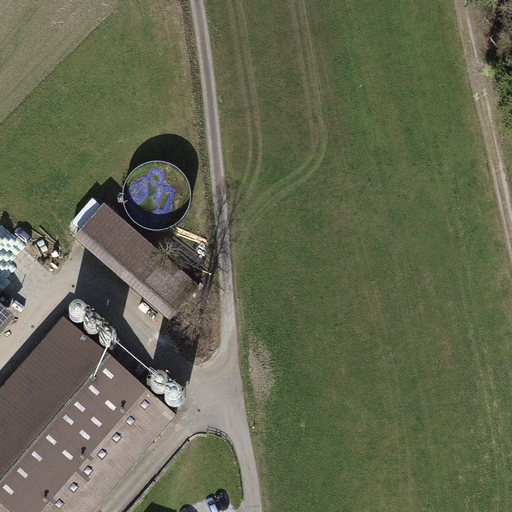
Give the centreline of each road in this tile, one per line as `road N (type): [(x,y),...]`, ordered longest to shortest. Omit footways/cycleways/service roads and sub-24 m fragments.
road 1 (track): [(248,511),(195,0)]
road 2 (track): [(0,382),(81,293),(234,412)]
road 3 (track): [(511,226),(459,0)]
